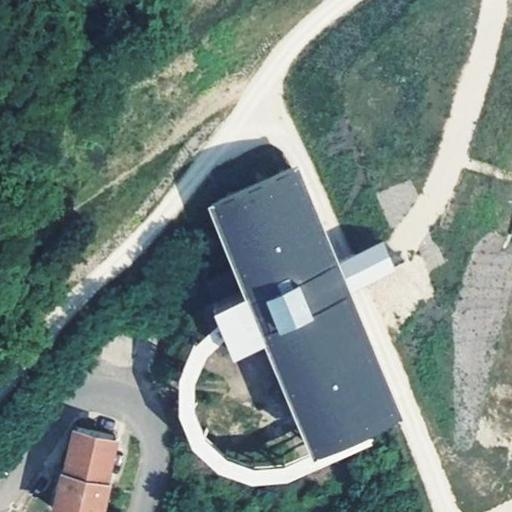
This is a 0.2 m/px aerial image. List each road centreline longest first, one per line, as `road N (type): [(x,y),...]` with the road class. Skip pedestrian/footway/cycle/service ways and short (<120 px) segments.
road 1 (track): [(448,511),(272,109),(194,178),(99,308),(0,417)]
road 2 (track): [(488,0),(470,85),(424,205),(380,254),(335,276)]
road 3 (residential): [(142,511),(149,424),(127,401),(103,396),(67,403),(0,501)]
road 4 (track): [(272,109),(272,85),(290,54),(349,0)]
